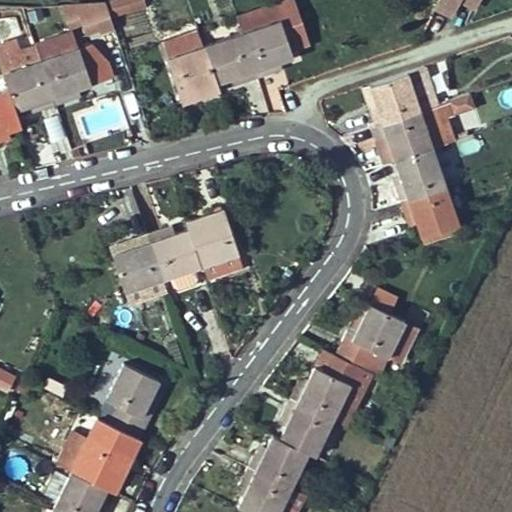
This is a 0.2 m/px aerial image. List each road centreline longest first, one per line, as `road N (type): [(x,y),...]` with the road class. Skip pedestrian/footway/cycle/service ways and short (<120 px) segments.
road 1 (residential): [(328,147),(347,169),(354,210),(339,247),(215,411),(154,511)]
road 2 (residential): [(0,196),(289,129),(328,147)]
